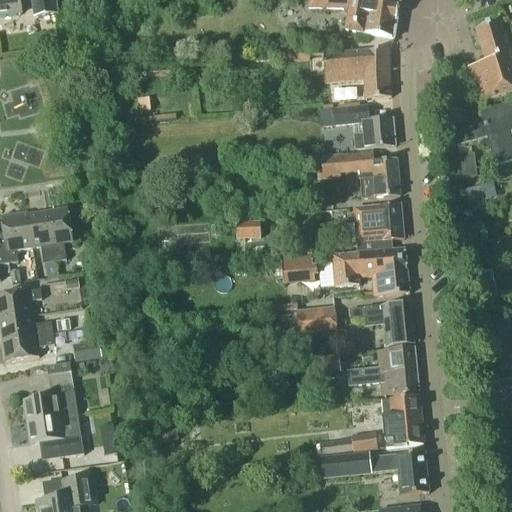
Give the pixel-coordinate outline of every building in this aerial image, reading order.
[(0,0),(0,17),(22,15),(19,0),(0,0)] [(32,0),(34,18),(58,16),(56,0),(32,0)] [(348,11),(344,32),(394,40),(400,0),(307,0),(307,10),(348,11)] [(479,105),(511,94),(511,56),(501,22),(476,30),(487,64),(468,69),(479,105)] [(285,63),(315,61),(314,51),(285,52),(285,63)] [(364,82),(365,100),(392,99),(390,51),(363,52),(322,55),(325,85),(364,82)] [(511,106),(481,115),(495,167),(511,163),(511,106)] [(355,152),(365,151),(396,148),(394,120),(370,122),(368,107),(332,110),(334,129),(353,127),(355,152)] [(245,168),(258,168),(257,151),(244,151),(245,168)] [(358,174),(358,181),(380,179),(380,181),(399,179),(397,162),(374,164),(373,153),(316,159),(318,182),(341,180),(341,176),(358,174)] [(458,156),(461,179),(477,177),(474,154),(458,156)] [(401,198),(399,179),(380,181),(380,179),(358,181),(358,182),(360,182),(362,201),(401,198)] [(481,187),(463,191),(466,205),(475,203),(475,204),(484,203),(481,187)] [(358,255),(358,256),(393,252),(392,242),(404,241),(401,206),(352,210),(356,246),(357,246),(358,255)] [(48,214),(55,264),(67,262),(64,245),(74,244),(69,210),(48,214)] [(33,250),(28,217),(28,214),(2,218),(6,246),(7,256),(9,265),(19,264),(17,253),(33,250)] [(55,264),(48,214),(28,217),(33,250),(41,249),(44,266),(55,264)] [(238,241),(262,240),(261,223),(236,224),(238,241)] [(484,228),(486,241),(499,238),(497,230),(491,226),(484,228)] [(478,259),(487,258),(484,241),(475,243),(478,259)] [(358,256),(358,255),(330,258),(334,291),(360,288),(359,281),(371,280),(373,300),(410,296),(405,251),(393,252),(358,256)] [(7,256),(0,256),(0,283),(1,283),(0,279),(0,266),(9,265),(7,256)] [(283,285),(319,281),(318,269),(313,269),(312,256),(281,260),(283,285)] [(10,273),(12,286),(21,284),(19,271),(10,273)] [(79,289),(78,280),(65,282),(66,291),(79,289)] [(0,323),(33,319),(31,303),(42,301),(41,291),(29,293),(29,292),(0,296),(0,323)] [(383,327),(385,349),(415,346),(411,305),(364,309),(366,328),(383,327)] [(335,309),(298,312),(299,333),(337,330),(335,309)] [(0,324),(3,343),(53,335),(51,324),(34,327),(33,319),(0,323),(0,324)] [(70,321),(56,323),(58,333),(71,331),(70,321)] [(483,341),(492,340),(491,328),(481,329),(483,341)] [(53,335),(3,343),(6,364),(39,359),(38,350),(55,347),(53,335)] [(511,340),(494,345),(501,373),(511,370),(511,340)] [(73,346),(76,364),(102,360),(100,342),(73,346)] [(380,386),(381,398),(419,394),(415,349),(377,352),(379,369),(347,372),(349,389),(380,386)] [(319,359),(321,375),(341,373),(339,357),(319,359)] [(144,376),(155,376),(155,359),(144,359),(144,376)] [(28,424),(77,417),(69,365),(47,369),(50,390),(53,390),(54,397),(24,402),(28,424)] [(171,376),(172,392),(194,390),(193,375),(171,376)] [(382,403),(386,451),(426,446),(420,398),(382,403)] [(83,457),(77,417),(28,424),(31,446),(65,441),(68,459),(83,457)] [(320,445),(321,457),(378,450),(376,435),(351,438),(351,441),(320,445)] [(103,446),(105,464),(121,462),(118,444),(103,446)] [(370,454),(321,460),(323,481),(372,476),(370,454)] [(397,473),(399,498),(429,495),(425,454),(395,457),(370,460),(372,476),(397,473)] [(38,503),(39,511),(80,511),(80,509),(96,507),(92,478),(62,483),(65,500),(38,503)]
